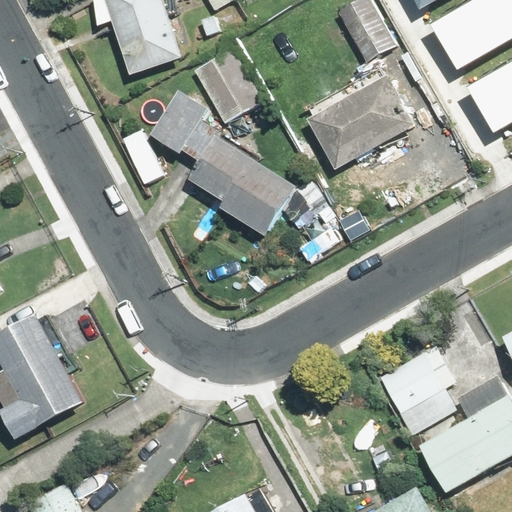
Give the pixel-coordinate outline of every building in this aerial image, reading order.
[(172,0),(114,0),(141,79),(194,61),(172,0)] [(213,0),(221,14),(244,0),(213,0)] [(404,49),(376,0),(375,0),(348,16),(376,66),(404,49)] [(426,0),(436,16),(464,0),(426,0)] [(511,0),(478,0),(438,23),(466,72),(511,45),(511,0)] [(237,52),(202,72),(227,117),(262,97),(237,52)] [(350,112),(321,128),(346,174),(424,132),(388,65),(339,92),(350,112)] [(511,67),(472,91),(500,140),(511,132),(511,67)] [(221,113),(189,94),(163,139),(195,158),(197,155),(214,166),(203,185),(237,206),(233,212),(279,240),(309,189),(227,140),(230,135),(214,125),(221,113)] [(0,307),(17,295),(0,270),(0,307)] [(54,319),(2,344),(16,374),(2,381),(18,414),(13,416),(25,442),(97,408),(54,319)] [(435,355),(388,379),(418,436),(464,412),(435,355)] [(482,421),(433,450),(461,498),(511,468),(511,380),(511,378),(470,401),(482,421)] [(86,511),(74,488),(35,507),(38,511),(86,511)] [(436,511),(427,494),(396,511),(436,511)] [(267,511),(259,498),(233,511),(267,511)]
